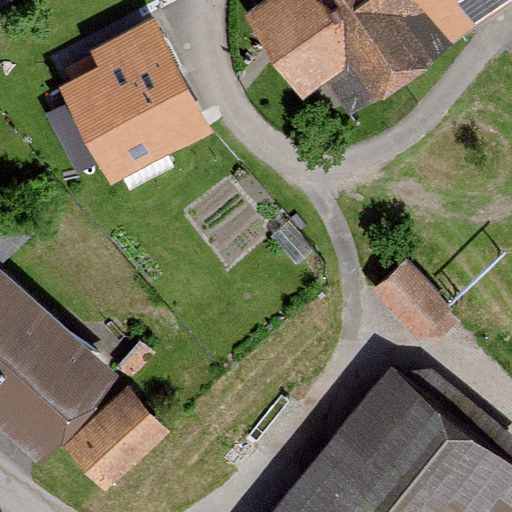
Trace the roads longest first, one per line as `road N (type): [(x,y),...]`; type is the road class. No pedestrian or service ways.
road 1 (unknown): [(219,0),(253,82),(280,122),(309,146),(355,155),(405,140),(511,35)]
road 2 (unknown): [(248,511),(389,357),(410,352),(448,362),(511,406)]
